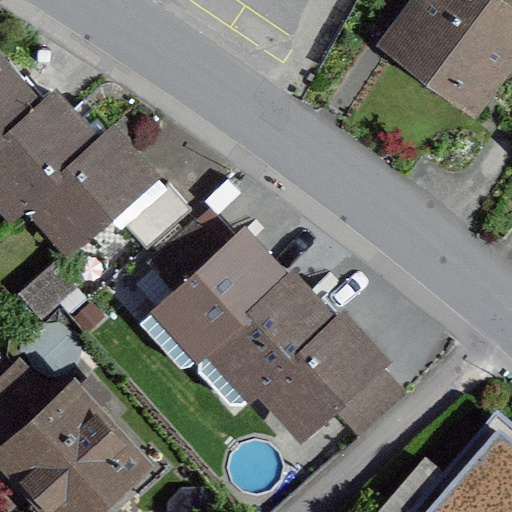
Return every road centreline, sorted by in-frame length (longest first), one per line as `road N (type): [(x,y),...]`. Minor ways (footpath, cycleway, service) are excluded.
road 1 (unclassified): [(511,312),(372,194),(90,0)]
road 2 (residential): [(310,511),(511,324)]
